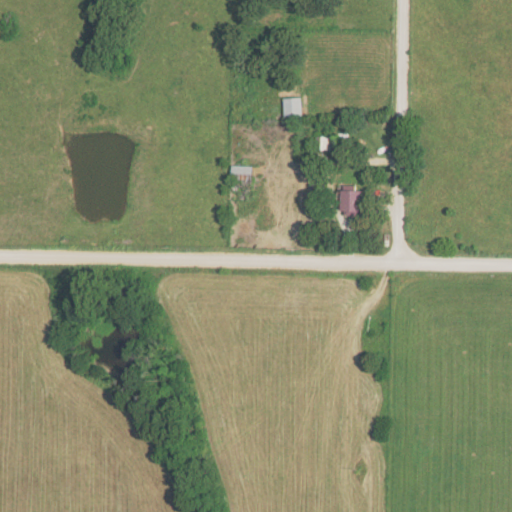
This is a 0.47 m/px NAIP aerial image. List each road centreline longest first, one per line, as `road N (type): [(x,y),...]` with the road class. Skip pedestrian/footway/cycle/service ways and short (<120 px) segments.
road 1 (residential): [(0,258),(511,266)]
road 2 (residential): [(398,267),(401,0)]
